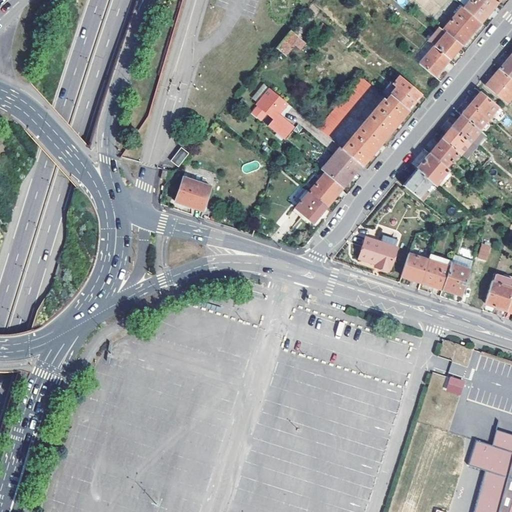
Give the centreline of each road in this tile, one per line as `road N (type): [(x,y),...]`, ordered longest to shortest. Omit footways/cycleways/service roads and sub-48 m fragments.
road 1 (trunk): [(0,389),(121,0)]
road 2 (residential): [(299,271),(511,19)]
road 3 (trunk): [(98,0),(0,311)]
road 4 (tertiary): [(77,323),(207,264),(299,271)]
road 5 (tertiary): [(511,336),(299,271)]
road 6 (trunk): [(110,201),(109,115),(146,0)]
road 7 (secondary): [(0,508),(37,382),(77,323)]
road 8 (tertiary): [(299,271),(110,201)]
road 9 (secondary): [(110,201),(23,106),(0,93)]
road 10 (secondary): [(77,323),(112,263),(110,201)]
